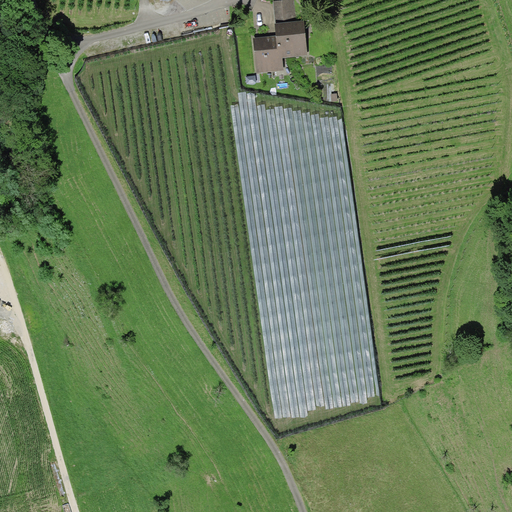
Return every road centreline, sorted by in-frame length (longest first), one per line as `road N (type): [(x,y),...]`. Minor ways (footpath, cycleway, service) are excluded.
road 1 (residential): [(54,49),(205,345),(259,421),(307,511)]
road 2 (track): [(77,511),(0,254)]
road 3 (residential): [(54,49),(234,0)]
